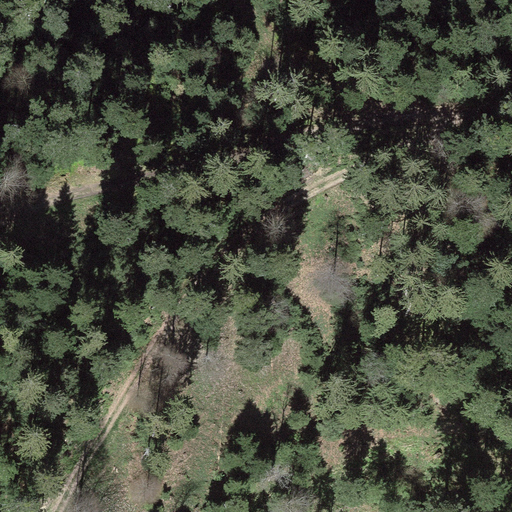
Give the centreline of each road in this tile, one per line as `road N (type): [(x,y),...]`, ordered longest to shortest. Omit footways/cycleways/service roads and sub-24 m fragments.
road 1 (track): [(61,511),(156,347),(242,243),(331,184),(498,110)]
road 2 (track): [(0,228),(297,140),(498,110)]
road 3 (track): [(247,511),(369,452),(409,444),(444,446),(511,474)]
